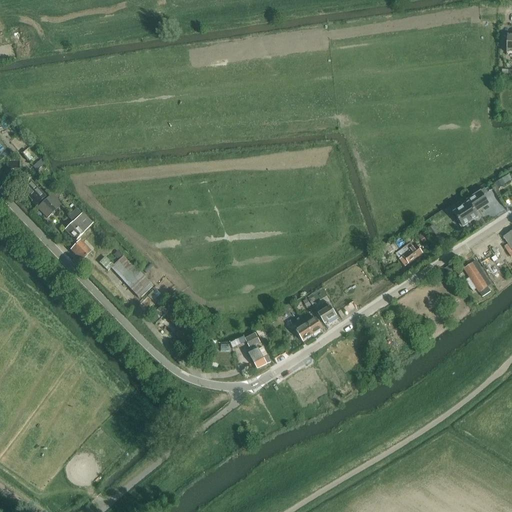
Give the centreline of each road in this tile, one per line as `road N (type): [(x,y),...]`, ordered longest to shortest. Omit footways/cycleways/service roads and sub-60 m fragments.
road 1 (unclassified): [(259,383),(226,388),(182,376),(0,194)]
road 2 (residential): [(511,216),(259,383)]
road 3 (unclassified): [(288,511),(455,411),(511,359)]
